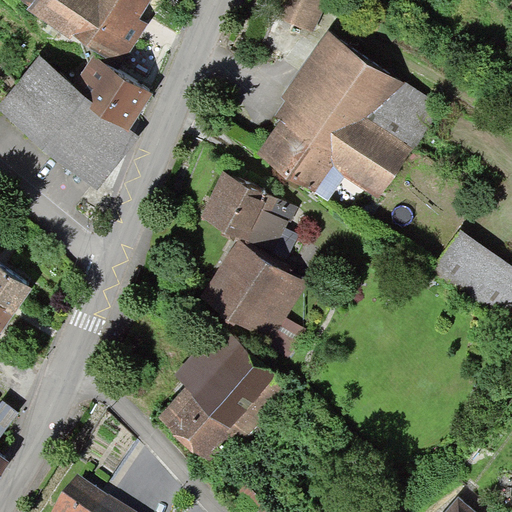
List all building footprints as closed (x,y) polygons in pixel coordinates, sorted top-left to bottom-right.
[(126,15),(136,0),(18,0),(99,55),(126,15)] [(310,0),(272,0),(270,8),(304,20),(310,0)] [(382,33),(395,14),(382,5),(374,0),(361,19),(382,33)] [(307,77),(355,111),(385,69),(337,35),(307,77)] [(93,53),(71,36),(61,49),(83,65),(93,53)] [(134,104),(143,91),(101,59),(93,53),(83,65),(69,84),(120,122),(134,104)] [(29,54),(0,92),(0,112),(30,135),(69,84),(29,54)] [(353,114),(355,111),(307,77),(296,92),(282,113),(329,146),(353,114)] [(81,174),(120,122),(69,84),(30,135),(81,174)] [(282,113),(256,148),(304,182),(312,171),(326,151),(329,146),(282,113)] [(401,148),(353,114),(329,146),(326,151),(375,185),(401,148)] [(254,188),(220,171),(200,211),(259,240),(273,212),(283,217),(289,205),(254,188)] [(304,182),(343,210),(351,199),(312,171),(304,182)] [(508,323),(511,317),(511,267),(455,228),(428,267),(508,323)] [(238,239),(201,293),(258,333),(295,275),(238,239)] [(0,299),(4,303),(13,289),(20,278),(0,264),(0,299)] [(237,328),(231,334),(236,339),(242,333),(237,328)] [(236,339),(231,334),(228,331),(205,356),(180,382),(227,425),(225,427),(235,437),(284,384),(236,339)] [(153,411),(200,454),(225,427),(227,425),(180,382),(153,411)] [(236,511),(254,511),(262,506),(239,479),(221,494),(236,511)] [(82,491),(69,482),(48,511),(94,511),(100,504),(82,491)] [(476,511),(464,502),(455,511),(476,511)]
